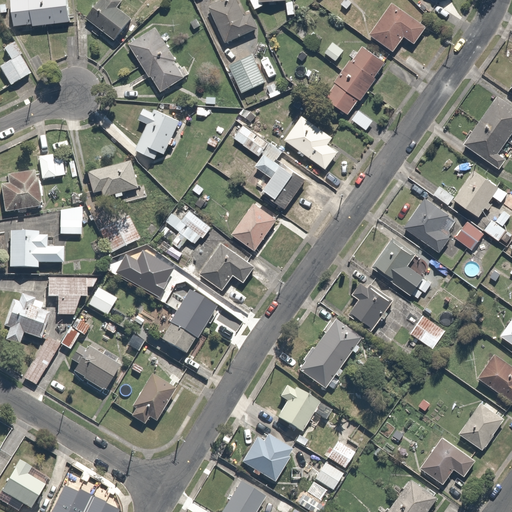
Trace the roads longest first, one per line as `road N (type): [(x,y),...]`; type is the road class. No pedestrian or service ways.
road 1 (residential): [(496,0),(259,342),(166,493)]
road 2 (residential): [(166,493),(0,393)]
